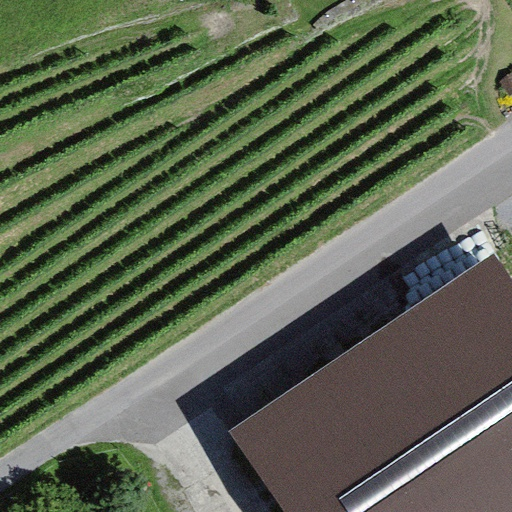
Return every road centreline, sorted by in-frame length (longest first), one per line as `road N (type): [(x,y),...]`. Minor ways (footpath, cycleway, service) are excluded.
road 1 (residential): [(0,488),(511,143)]
road 2 (track): [(240,511),(148,388)]
